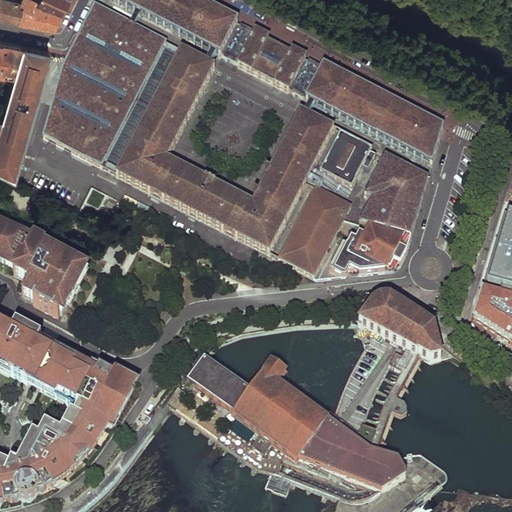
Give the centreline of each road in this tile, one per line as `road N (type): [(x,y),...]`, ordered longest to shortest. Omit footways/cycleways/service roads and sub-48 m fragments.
road 1 (residential): [(511,148),(462,321),(470,337),(511,364)]
road 2 (residential): [(258,0),(468,111)]
road 3 (residential): [(468,111),(429,252)]
